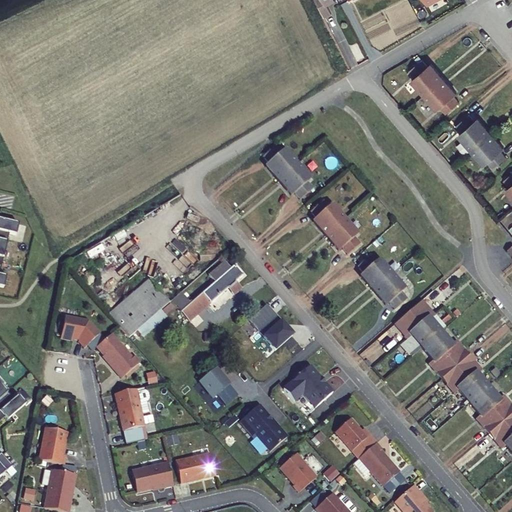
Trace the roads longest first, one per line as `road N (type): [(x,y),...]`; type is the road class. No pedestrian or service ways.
road 1 (residential): [(473,511),(197,188),(204,166),(360,75)]
road 2 (residential): [(360,75),(468,201),(481,265),(511,304)]
road 3 (residential): [(81,363),(111,511)]
road 4 (residential): [(479,8),(360,75)]
